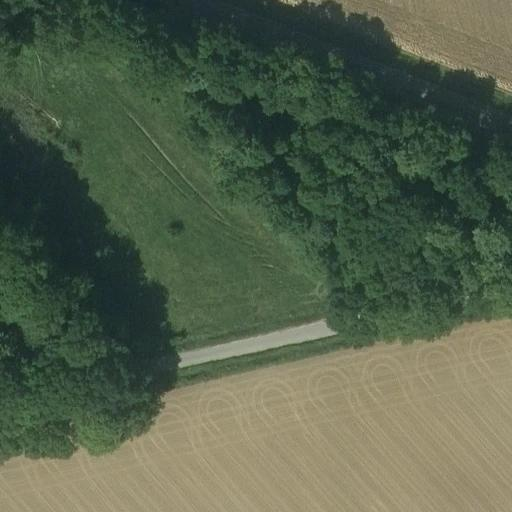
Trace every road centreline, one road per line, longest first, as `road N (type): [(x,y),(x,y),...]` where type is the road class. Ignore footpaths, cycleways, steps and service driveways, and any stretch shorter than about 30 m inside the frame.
road 1 (unclassified): [(511,287),(0,395)]
road 2 (tertiary): [(511,128),(185,0)]
